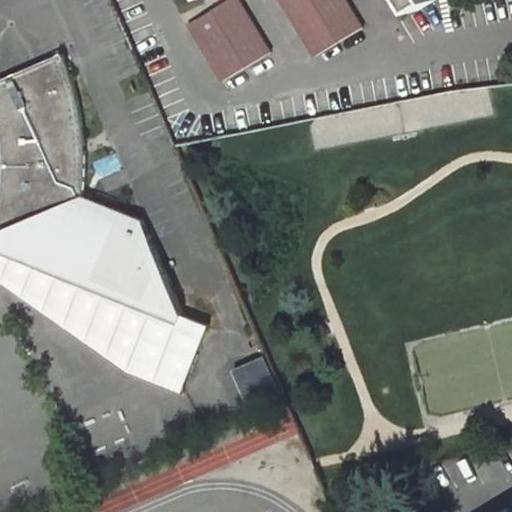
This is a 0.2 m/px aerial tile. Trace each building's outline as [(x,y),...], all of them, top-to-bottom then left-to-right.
[(273,52),(239,0),(228,0),(189,25),(224,82),(273,52)] [(363,27),(346,0),(280,0),(315,56),(363,27)] [(413,0),(419,9),(431,2),(434,0),(413,0)] [(0,240),(186,314),(143,219),(85,195),(86,177),(87,159),(86,141),(84,123),(82,109),(77,92),(70,71),(63,55),(0,81),(0,240)] [(487,86),(309,120),(314,150),(493,116),(487,86)] [(186,314),(0,240),(0,277),(135,371),(186,392),(214,325),(186,314)] [(268,355),(234,370),(250,407),(284,393),(268,355)]
